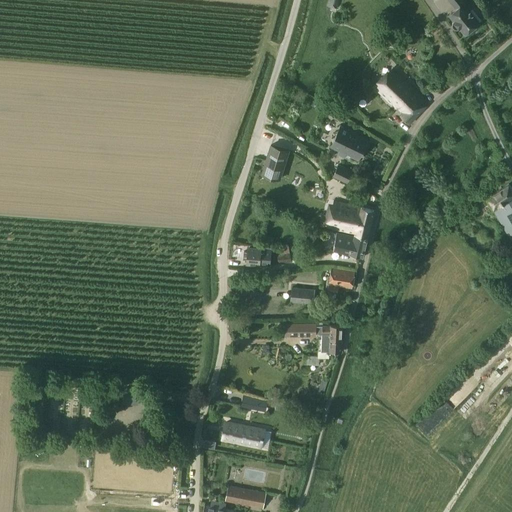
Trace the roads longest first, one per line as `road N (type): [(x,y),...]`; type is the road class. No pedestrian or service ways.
road 1 (unclassified): [(295,511),(395,167),(442,95),(511,38)]
road 2 (unclassified): [(297,0),(224,246),(222,339),(199,428),(195,511)]
